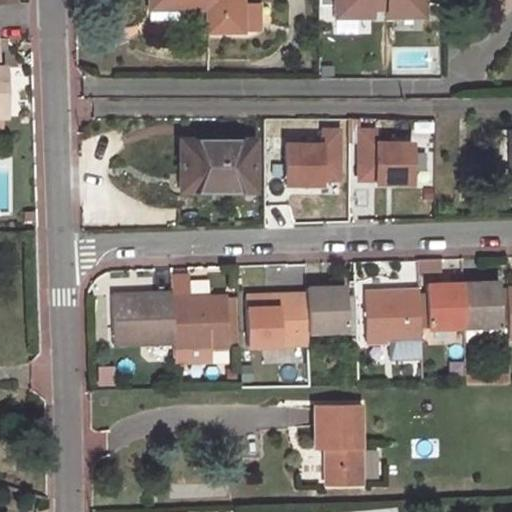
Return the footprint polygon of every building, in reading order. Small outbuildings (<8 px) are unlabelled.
[(147,0),(148,19),(166,18),(166,9),(206,8),(207,32),(242,31),(241,0),(147,0)] [(317,0),(318,5),(332,5),(332,16),(370,16),(370,9),(385,9),(386,9),(385,0),(317,0)] [(385,16),(422,15),(422,3),(438,2),(437,0),(385,0),(386,9),(385,9),(385,16)] [(320,143),(284,143),(284,184),(321,184),(321,179),(338,179),(338,129),(320,129),(320,143)] [(376,129),(358,129),(358,178),(375,178),(375,182),(412,182),(412,141),(376,141),(376,129)] [(511,133),(499,134),(501,197),(511,196),(511,133)] [(253,189),(252,140),(180,140),(180,176),(197,176),(197,189),(253,189)] [(180,189),(197,189),(197,176),(180,176),(180,189)] [(185,275),(170,275),(171,293),(171,299),(186,298),(185,275)] [(461,283),(462,325),(463,339),(494,338),(494,324),(500,323),(500,322),(498,290),(498,282),(461,283)] [(425,284),(426,326),(462,325),(461,283),(425,284)] [(344,297),(344,287),(305,288),(305,293),(306,329),(345,328),(345,312),(344,297)] [(418,289),(363,291),(363,296),(363,312),(365,340),(390,339),(390,353),(394,356),(416,356),(420,352),(418,289)] [(506,290),(498,290),(500,322),(507,321),(506,290)] [(171,293),(110,295),(111,343),(172,342),(171,299),(171,293)] [(305,293),(243,296),(244,300),(244,314),(246,344),(307,342),(306,329),(305,293)] [(363,312),(363,296),(354,297),(354,312),(363,312)] [(225,301),(225,297),(186,298),(171,299),(172,342),(172,347),(175,347),(175,359),(224,357),(224,345),(226,345),(226,315),(225,301)] [(345,312),(354,312),(354,297),(344,297),(345,312)] [(235,300),(225,301),(226,315),(235,314),(235,300)] [(244,314),(244,300),(235,300),(235,314),(244,314)] [(313,406),(314,446),(324,446),(325,482),(359,481),(357,405),(313,406)] [(321,480),(319,447),(304,448),(305,481),(321,480)] [(364,447),(364,475),(378,475),(378,447),(364,447)]
